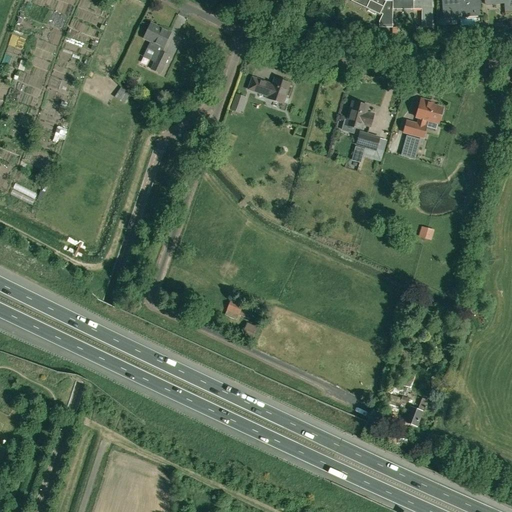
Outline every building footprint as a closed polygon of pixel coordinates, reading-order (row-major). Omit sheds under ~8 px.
[(354,0),(354,2),(379,15),(380,12),(383,14),(379,21),(379,27),(392,28),(392,9),(392,1),(386,1),(383,0),(354,0)] [(392,0),(392,1),(392,9),(413,10),(413,4),(422,4),(422,27),(431,27),(431,0),(392,0)] [(441,0),(443,12),(443,15),(443,18),(455,17),(455,14),(464,13),(481,12),(480,0),(441,0)] [(511,0),(484,0),(485,4),(504,2),(503,0),(506,0),(507,13),(511,12),(511,0)] [(150,24),(144,38),(151,42),(148,48),(155,51),(150,60),(154,62),(151,69),(160,74),(169,56),(161,52),(163,48),(170,33),(150,24)] [(275,79),(273,85),(270,84),(268,82),(264,81),(262,81),(252,78),(248,90),(269,97),(268,99),(282,104),(289,84),(275,79)] [(121,90),(116,98),(126,104),(131,97),(121,90)] [(234,100),(231,110),(240,113),(243,104),(245,98),(236,94),(234,100)] [(431,102),(421,99),(416,118),(419,118),(417,124),(407,121),(403,133),(423,138),(426,127),(424,126),(426,120),(438,124),(442,108),(430,105),(431,102)] [(362,124),(370,126),(373,115),(365,113),(367,106),(353,102),(348,121),(345,120),(344,124),(361,129),(362,124)] [(380,150),(376,149),(379,138),(360,133),(352,160),(361,162),(363,155),(369,157),(377,159),(380,150)] [(230,303),(226,310),(225,315),(236,320),(238,315),(249,319),(253,310),(231,301),(230,303)] [(402,397),(400,403),(407,406),(409,399),(402,397)] [(423,413),(425,409),(427,405),(428,401),(422,399),(417,410),(409,406),(403,422),(417,428),(423,413)] [(395,438),(396,437),(397,433),(394,432),(396,426),(391,425),(392,423),(379,418),(375,428),(375,430),(395,438)]
